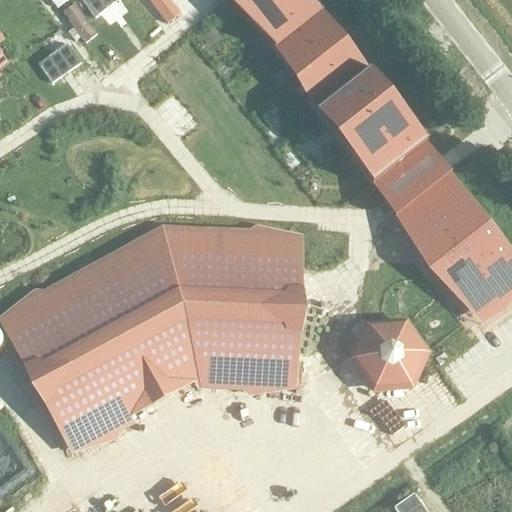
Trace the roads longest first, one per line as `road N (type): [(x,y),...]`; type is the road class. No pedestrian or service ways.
road 1 (residential): [(224,202),(356,218),(400,199),(511,114)]
road 2 (residential): [(224,202),(139,108),(112,100),(66,110),(0,152)]
road 3 (residential): [(318,511),(511,377)]
road 4 (residential): [(0,277),(132,209)]
road 5 (tertiary): [(511,105),(431,0)]
